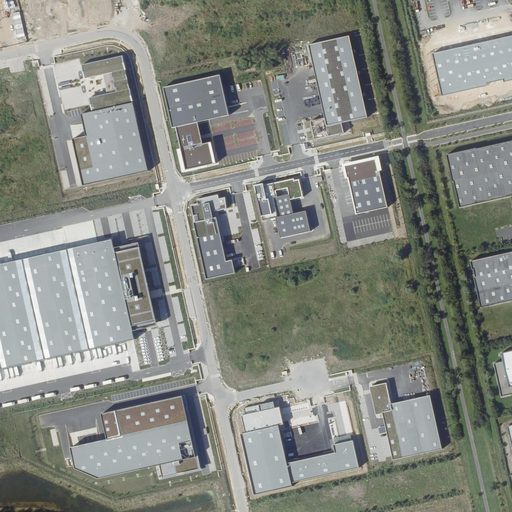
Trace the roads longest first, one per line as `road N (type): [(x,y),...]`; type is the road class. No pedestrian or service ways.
road 1 (unclassified): [(404,139),(487,511)]
road 2 (unclassified): [(171,190),(133,37),(109,31),(0,55)]
road 3 (unclassified): [(404,139),(171,190)]
road 4 (unclassified): [(171,190),(218,401)]
road 5 (unclassified): [(373,0),(404,139)]
